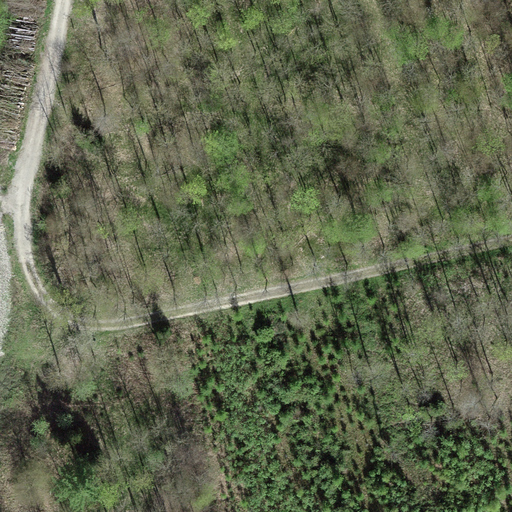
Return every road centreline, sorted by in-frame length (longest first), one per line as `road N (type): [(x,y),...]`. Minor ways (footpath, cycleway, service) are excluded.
road 1 (track): [(91,323),(511,237)]
road 2 (track): [(91,323),(59,319),(41,302),(22,247),(25,179),(62,0)]
